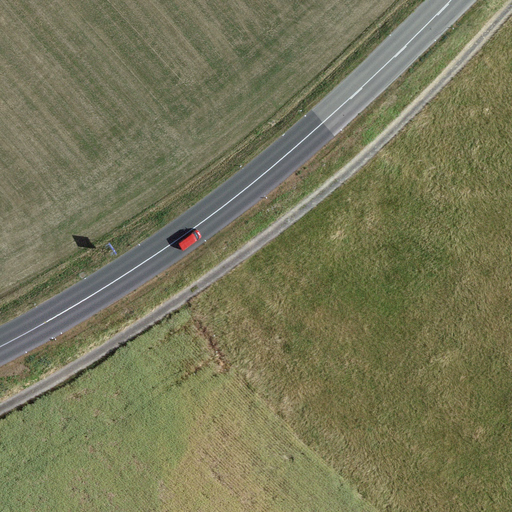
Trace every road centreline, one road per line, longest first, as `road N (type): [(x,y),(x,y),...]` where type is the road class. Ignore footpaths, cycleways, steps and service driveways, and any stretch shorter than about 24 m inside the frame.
road 1 (track): [(0,410),(190,293),(323,192),(511,6)]
road 2 (secondary): [(0,346),(171,244),(265,175),(453,0)]
